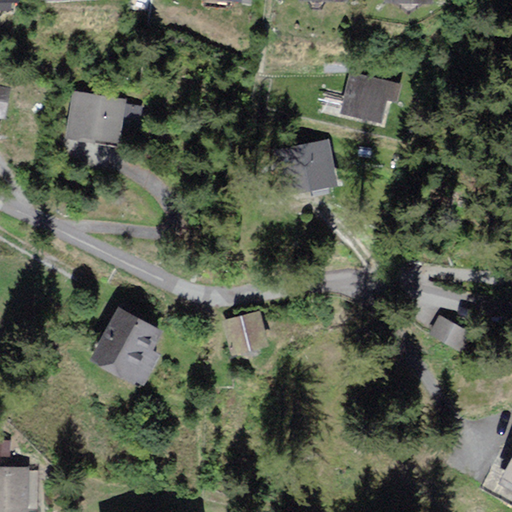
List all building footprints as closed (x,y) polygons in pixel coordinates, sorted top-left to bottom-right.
[(397,82),(353,69),(341,110),(384,123),(397,82)] [(0,116),(7,117),(9,84),(0,83),(0,116)] [(120,143),(126,99),(75,92),(69,136),(120,143)] [(338,178),(329,138),(275,150),(284,190),(338,178)] [(153,345),(163,326),(118,303),(91,356),(145,384),(163,350),(153,345)] [(270,345),(260,310),(222,321),(232,356),(270,345)] [(475,334),(441,316),(431,333),(466,352),(475,334)] [(511,461),(503,477),(511,481),(511,461)] [(0,510),(26,510),(26,467),(0,466),(0,510)]
